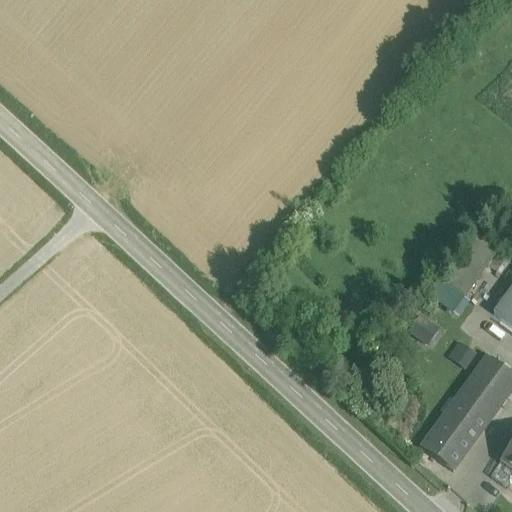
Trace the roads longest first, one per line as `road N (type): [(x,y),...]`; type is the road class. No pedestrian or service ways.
road 1 (tertiary): [(425,511),(96,210)]
road 2 (tertiary): [(96,210),(0,123)]
road 3 (unclassified): [(96,210),(0,296)]
